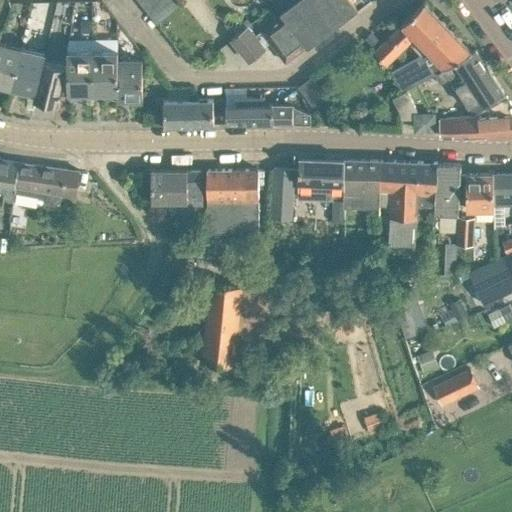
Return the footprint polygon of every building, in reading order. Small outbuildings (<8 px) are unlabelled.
[(139,0),(157,22),(173,10),(183,2),(181,0),(139,0)] [(190,0),(180,10),(209,40),(229,22),(209,0),(190,0)] [(308,46),(369,0),(294,0),(289,4),(281,11),(282,12),(261,29),(285,61),(307,45),(308,46)] [(403,23),(374,51),(386,64),(409,41),(420,53),(404,62),(416,84),(437,72),(472,50),(424,2),(403,23)] [(249,60),(265,47),(247,25),(231,38),(249,60)] [(0,83),(13,87),(22,48),(0,42),(0,83)] [(35,92),(43,61),(45,53),(22,48),(13,87),(35,92)] [(504,92),(476,48),(472,50),(437,72),(442,81),(448,78),(458,93),(464,102),(471,113),(488,103),(504,92)] [(68,92),(94,91),(94,50),(68,49),(68,66),(68,90),(68,92)] [(118,59),(118,50),(98,50),(94,50),(94,91),(117,91),(117,59),(118,59)] [(117,100),(143,100),(142,59),(118,59),(117,59),(117,91),(117,100)] [(58,105),(62,90),(68,90),(68,66),(43,61),(35,92),(33,99),(58,105)] [(399,93),(393,96),(400,110),(401,118),(412,118),(412,110),(417,110),(408,88),(403,91),(399,93)] [(432,92),(434,114),(455,111),(452,90),(432,92)] [(511,102),(507,95),(490,105),(473,116),(441,114),(440,135),(465,136),(465,137),(511,134),(511,102)] [(311,123),(311,120),(311,112),(293,103),(264,103),(264,96),(235,97),(235,101),(234,102),(234,103),(226,104),(226,123),(311,123)] [(164,125),(214,123),(213,98),(163,99),(164,125)] [(416,129),(434,128),(433,113),(416,114),(416,129)] [(345,202),(345,158),(299,156),(298,196),(330,197),(345,197),(345,202)] [(14,198),(19,161),(0,157),(0,189),(6,190),(4,197),(14,199),(14,198)] [(380,203),(382,159),(345,158),(345,202),(371,203),(371,206),(370,206),(370,227),(379,227),(380,203)] [(436,204),(436,185),(438,161),(382,159),(380,203),(391,203),(390,240),(417,241),(418,204),(436,204)] [(77,192),(80,169),(19,161),(14,198),(61,205),(63,190),(77,192)] [(436,185),(436,204),(436,215),(454,216),(453,228),(458,229),(459,216),(460,202),(460,182),(461,173),(461,162),(438,161),(436,185)] [(292,216),(294,188),(295,168),(274,167),(271,213),(271,215),(292,216)] [(188,169),(188,168),(152,168),(152,199),(183,199),(184,228),(190,228),(190,223),(191,224),(203,201),(203,189),(203,169),(188,169)] [(259,168),(207,168),(207,188),(207,195),(208,225),(213,231),(253,231),(259,225),(259,182),(259,168)] [(494,203),(495,203),(502,203),(511,203),(511,171),(494,172),(494,203)] [(494,172),(466,173),(467,193),(467,208),(477,208),(495,208),(495,203),(494,203),(494,172)] [(474,244),(476,216),(459,216),(457,241),(457,243),(474,244)] [(509,254),(511,252),(511,237),(501,242),(507,255),(509,254)] [(447,241),(445,273),(456,273),(456,271),(457,243),(457,241),(456,241),(447,241)] [(511,267),(506,254),(469,271),(484,304),(511,290),(511,267)] [(208,302),(202,360),(234,364),(242,285),(210,282),(208,302)] [(446,328),(433,335),(441,350),(454,343),(446,328)] [(448,357),(454,370),(496,353),(490,339),(448,357)] [(472,366),(434,384),(443,403),(481,385),(472,366)]
